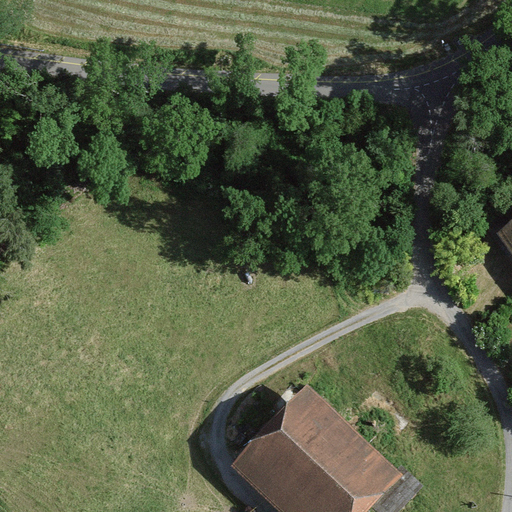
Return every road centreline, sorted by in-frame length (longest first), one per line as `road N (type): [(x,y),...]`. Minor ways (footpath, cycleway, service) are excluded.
road 1 (residential): [(442,83),(365,90),(0,54)]
road 2 (residential): [(442,83),(424,255),(430,280),(506,398),(511,428)]
road 3 (track): [(430,280),(311,343),(245,390),(226,419),(225,443),(233,475),(270,511)]
